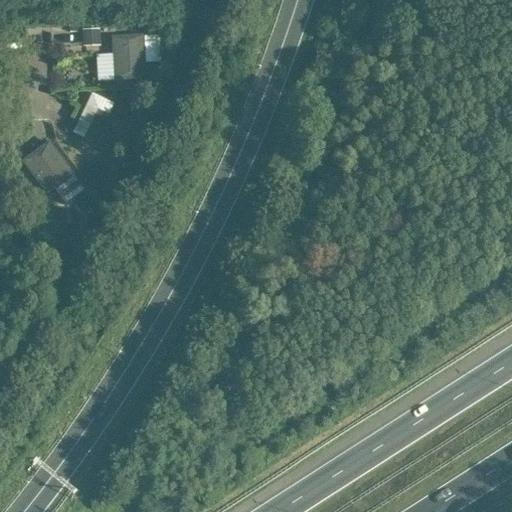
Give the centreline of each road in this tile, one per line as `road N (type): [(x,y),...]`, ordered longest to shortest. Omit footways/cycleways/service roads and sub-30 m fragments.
road 1 (motorway): [(306,0),(254,144),(190,283),(38,511)]
road 2 (motorway): [(511,361),(277,511)]
